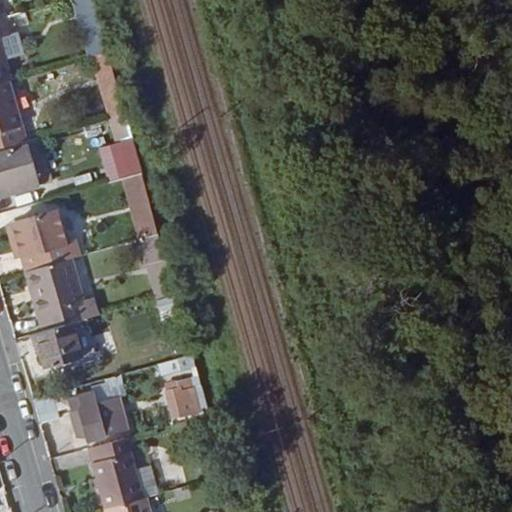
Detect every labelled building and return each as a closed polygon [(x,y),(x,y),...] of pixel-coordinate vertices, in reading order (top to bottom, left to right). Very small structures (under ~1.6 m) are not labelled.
[(93,0),(76,0),(86,38),(103,33),(93,0)] [(5,20),(0,21),(0,84),(10,82),(12,81),(7,62),(27,56),(20,33),(10,36),(5,20)] [(86,38),(92,58),(94,58),(108,54),(103,33),(86,38)] [(94,58),(105,94),(119,90),(108,54),(94,58)] [(0,84),(0,150),(27,143),(10,82),(0,84)] [(119,90),(105,94),(112,119),(126,115),(119,90)] [(120,165),(112,167),(116,182),(123,180),(142,175),(126,115),(112,119),(107,120),(120,165)] [(27,143),(0,150),(0,191),(12,188),(14,193),(40,186),(27,143)] [(142,175),(123,180),(132,210),(151,205),(142,175)] [(132,210),(139,238),(160,232),(151,205),(132,210)] [(58,212),(15,224),(24,257),(28,270),(70,258),(81,255),(77,241),(68,245),(58,212)] [(9,226),(19,259),(24,257),(15,224),(9,226)] [(168,261),(160,232),(139,238),(155,292),(172,286),(166,262),(168,261)] [(28,270),(27,271),(33,290),(36,289),(39,298),(35,299),(44,331),(72,323),(88,319),(97,316),(93,299),(83,302),(70,258),(28,270)] [(44,331),(36,333),(46,369),(83,359),(72,323),(44,331)] [(162,376),(193,368),(190,356),(159,363),(162,376)] [(118,378),(94,385),(99,400),(123,393),(118,378)] [(170,392),(178,420),(210,411),(203,386),(195,389),(193,379),(180,383),(182,389),(170,392)] [(98,406),(94,393),(72,400),(76,413),(74,414),(80,434),(87,433),(89,441),(93,440),(128,430),(120,401),(98,406)] [(60,420),(53,396),(33,401),(41,426),(60,420)] [(138,437),(129,439),(132,449),(140,447),(138,437)] [(129,439),(94,449),(91,450),(94,464),(106,509),(141,499),(146,497),(132,449),(129,439)] [(107,511),(144,511),(141,499),(106,509),(107,511)]
